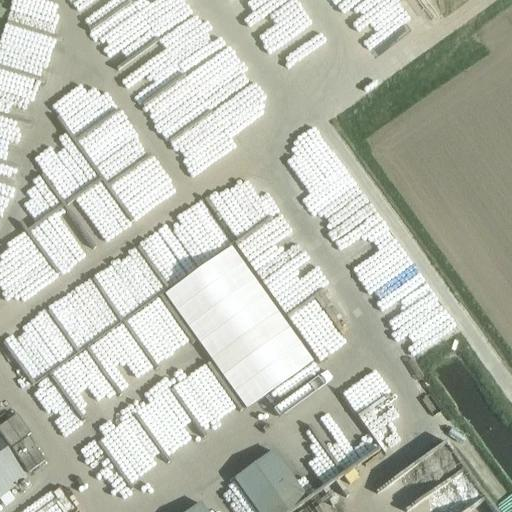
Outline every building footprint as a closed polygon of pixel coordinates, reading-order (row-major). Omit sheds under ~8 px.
[(184,297),(48,383),(75,425),(88,417),(102,438),(123,425),(112,408),(202,351),(199,347),(218,335),(193,295),(193,294),(191,291),(183,296),(184,297)] [(246,331),(262,322),(256,313),(241,322),(246,331)] [(235,360),(168,404),(186,431),(197,423),(212,444),(293,390),(276,365),(302,348),(286,325),(234,359),(235,360)] [(165,412),(98,451),(117,483),(125,478),(133,492),(123,498),(129,508),(164,487),(154,470),(172,460),(163,445),(179,436),(165,412)] [(336,445),(325,452),(338,473),(361,459),(353,445),(362,439),(369,451),(376,447),(357,414),(340,425),(328,432),(336,445)] [(15,452),(32,440),(18,419),(1,431),(15,452)] [(316,468),(328,461),(314,438),(303,445),(316,468)] [(0,498),(25,480),(0,446),(0,498)] [(258,511),(282,511),(315,489),(289,452),(275,462),(274,461),(252,477),(261,490),(250,499),(258,511)] [(88,511),(88,496),(46,497),(45,511),(88,511)]
